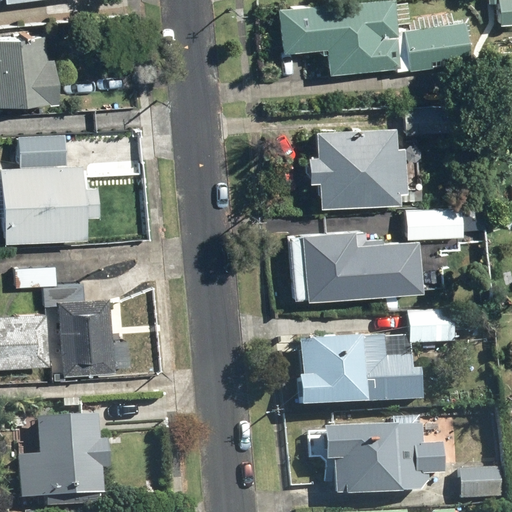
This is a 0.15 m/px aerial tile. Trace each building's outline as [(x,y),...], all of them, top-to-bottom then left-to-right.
[(511,0),(498,0),(500,18),(511,17),(511,0)] [(390,30),(388,1),(270,9),(272,47),(319,44),(321,73),(462,63),(460,25),(390,30)] [(0,42),(0,104),(43,104),(42,41),(0,42)] [(511,92),(511,53),(483,53),(483,93),(511,92)] [(396,107),(395,135),(441,136),(442,109),(396,107)] [(308,138),(311,209),(393,205),(389,134),(308,138)] [(55,137),(12,138),(13,165),(56,163),(55,137)] [(0,167),(0,242),(74,240),(71,164),(0,167)] [(450,208),(402,210),(403,235),(451,234),(450,208)] [(285,245),(288,303),(409,295),(406,238),(285,245)] [(58,372),(107,371),(106,303),(56,305),(58,372)] [(446,312),(405,314),(406,336),(448,334),(446,312)] [(0,315),(0,368),(41,366),(38,314),(0,315)] [(287,345),(288,407),(412,405),(411,342),(287,345)] [(9,428),(14,502),(91,496),(86,422),(9,428)] [(317,425),(317,492),(425,492),(425,426),(317,425)] [(455,471),(455,500),(491,500),(491,471),(455,471)]
